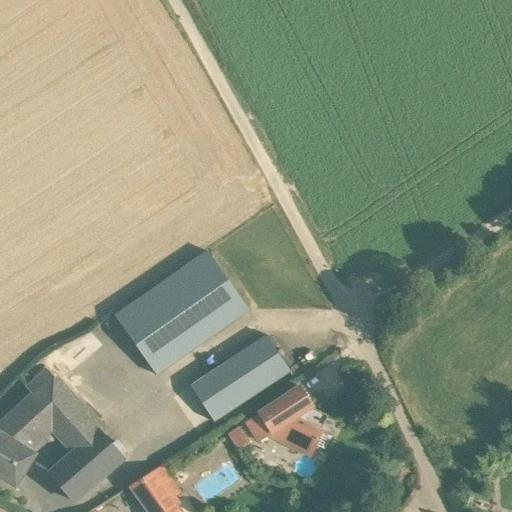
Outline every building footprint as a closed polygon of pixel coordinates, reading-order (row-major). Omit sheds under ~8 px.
[(157,376),(249,312),(207,253),(116,317),(157,376)] [(214,423),(290,373),(267,337),(191,387),(214,423)] [(0,424),(0,477),(16,487),(31,462),(34,464),(39,455),(31,451),(52,432),(72,454),(50,474),(75,503),(122,462),(46,372),(27,388),(34,396),(0,424)] [(358,411),(381,403),(369,377),(352,384),(358,411)] [(260,443),(276,433),(304,447),(302,451),(312,455),(316,446),(325,451),(332,437),(321,431),(329,417),(312,409),(314,408),(300,388),(247,423),(260,443)] [(250,445),(239,428),(229,435),(240,452),(250,445)] [(179,511),(153,473),(129,488),(145,511),(101,511),(95,509),(91,511),(179,511)]
